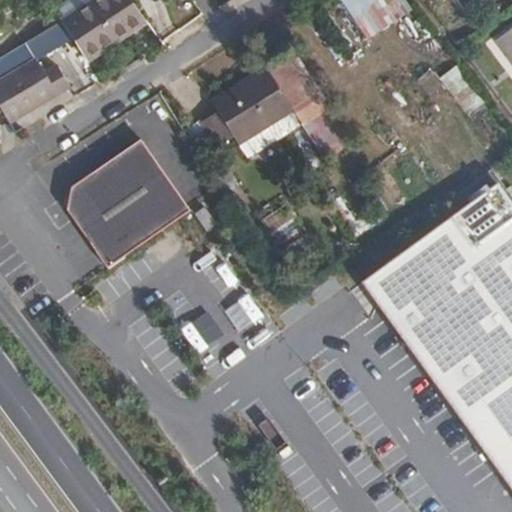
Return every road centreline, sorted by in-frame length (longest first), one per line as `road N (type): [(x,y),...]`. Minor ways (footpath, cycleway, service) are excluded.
road 1 (residential): [(0,186),(280,0)]
road 2 (primary): [(97,511),(0,379)]
